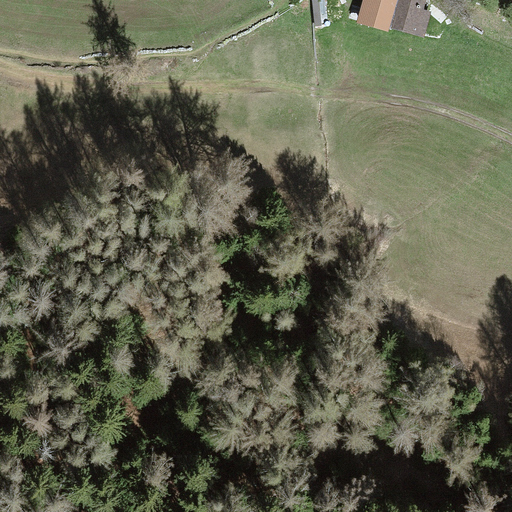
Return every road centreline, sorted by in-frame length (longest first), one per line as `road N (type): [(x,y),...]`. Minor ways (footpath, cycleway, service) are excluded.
road 1 (track): [(511,143),(366,97),(142,90)]
road 2 (track): [(0,66),(142,90)]
